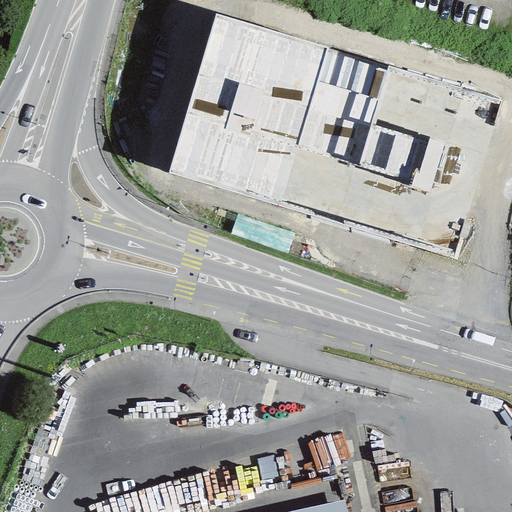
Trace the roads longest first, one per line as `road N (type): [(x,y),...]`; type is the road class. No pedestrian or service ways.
road 1 (secondary): [(443,338),(402,310),(126,207),(85,154),(80,63)]
road 2 (secondary): [(57,274),(146,279),(511,371)]
road 3 (secondary): [(443,338),(62,229)]
road 4 (secondary): [(61,0),(0,170)]
road 5 (secondary): [(50,204),(49,176),(80,63)]
